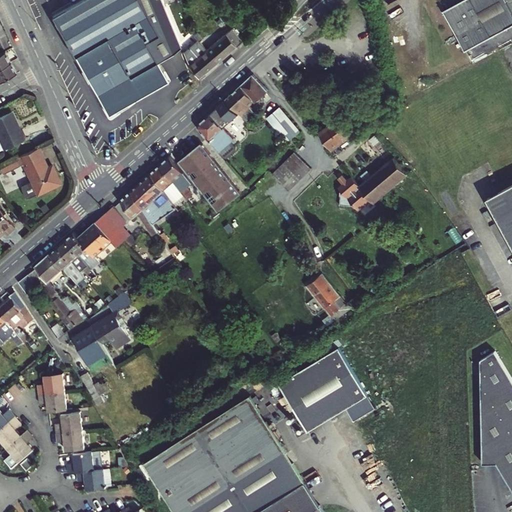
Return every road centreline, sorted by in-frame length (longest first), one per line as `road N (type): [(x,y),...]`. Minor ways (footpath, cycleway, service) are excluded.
road 1 (unknown): [(178,121),(153,101),(96,121),(54,37),(29,38)]
road 2 (tertiary): [(233,74),(94,194)]
road 3 (unknown): [(257,58),(325,147),(321,169),(293,194)]
road 4 (unknown): [(8,267),(60,337),(104,310)]
road 5 (tertiary): [(94,194),(42,69)]
road 6 (tertiary): [(94,194),(0,274)]
